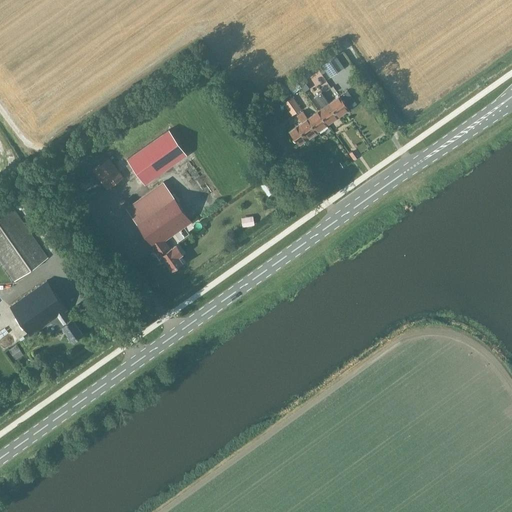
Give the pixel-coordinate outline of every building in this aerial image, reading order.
[(344,68),(335,56),(321,66),(325,71),(330,78),(344,68)] [(294,77),(298,84),(312,74),(307,67),(293,77),(294,77)] [(286,83),(293,93),(301,87),(298,84),(294,77),(286,83)] [(328,103),(337,116),(348,109),(356,103),(347,90),(328,103)] [(337,116),(328,103),(321,92),(314,97),(321,108),(317,110),(327,124),(337,116)] [(301,109),(292,96),(282,103),(291,116),(301,109)] [(262,113),(265,117),(266,119),(273,114),(274,114),(269,108),(264,112),(262,113)] [(317,110),(307,118),(316,131),(327,124),(317,110)] [(307,118),(302,111),(296,115),(301,122),(288,131),(297,144),(305,139),(316,131),(307,118)] [(144,184),(186,154),(169,129),(127,159),(144,184)] [(266,152),(261,156),(266,163),(271,159),(266,152)] [(106,190),(123,178),(108,157),(91,169),(106,190)] [(163,182),(126,208),(155,249),(153,251),(161,262),(164,260),(171,270),(182,263),(177,257),(180,255),(180,252),(176,247),(173,246),(170,249),(164,241),(191,222),(163,182)] [(212,194),(217,191),(213,184),(208,187),(212,194)] [(0,262),(13,281),(48,258),(12,205),(0,213),(0,262)] [(10,306),(30,335),(51,320),(57,329),(61,326),(71,340),(82,333),(72,318),(70,319),(64,311),(66,309),(46,280),(10,306)] [(8,350),(11,354),(20,349),(17,344),(8,350)]
